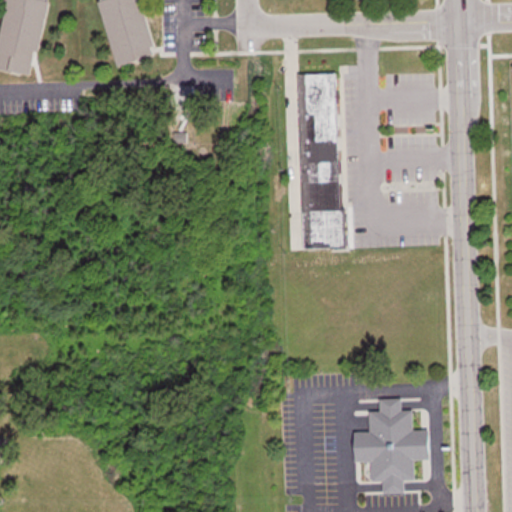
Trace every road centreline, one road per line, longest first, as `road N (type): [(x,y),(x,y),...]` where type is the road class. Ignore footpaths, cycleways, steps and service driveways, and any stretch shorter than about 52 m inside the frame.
road 1 (residential): [(472,511),(458,0)]
road 2 (residential): [(459,18),(250,18)]
